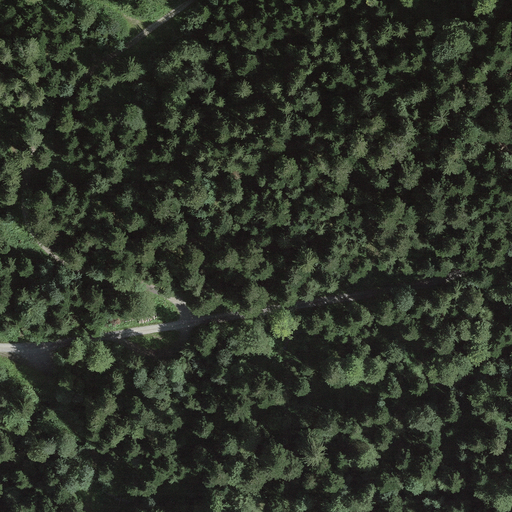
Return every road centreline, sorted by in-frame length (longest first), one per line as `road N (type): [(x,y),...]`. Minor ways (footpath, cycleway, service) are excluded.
road 1 (track): [(0,130),(28,168),(180,184),(249,173),(327,139),(375,107),(511,75)]
road 2 (track): [(25,346),(343,297),(447,276),(511,251)]
road 3 (track): [(192,0),(60,104),(35,147),(25,200),(31,231),(58,259),(165,292),(190,319)]
road 4 (track): [(92,449),(135,459),(228,420),(340,427),(423,443),(482,423),(511,428)]
road 5 (track): [(25,346),(92,449),(88,511)]
road 6 (track): [(511,150),(471,115),(457,87),(507,0)]
